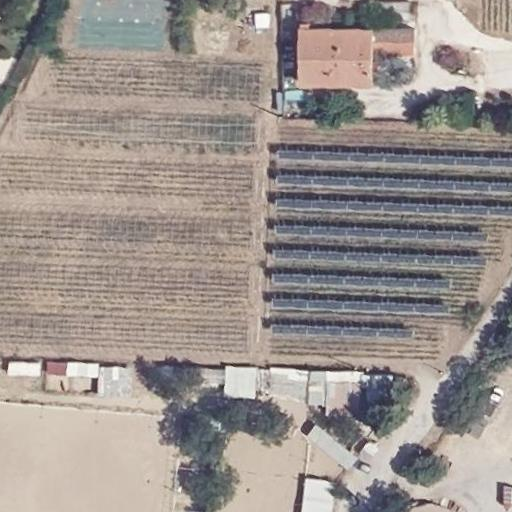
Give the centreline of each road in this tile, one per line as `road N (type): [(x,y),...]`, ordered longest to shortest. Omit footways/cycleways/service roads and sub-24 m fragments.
road 1 (residential): [(364,511),(372,483),(511,297)]
road 2 (track): [(479,511),(476,496),(455,484),(372,483)]
